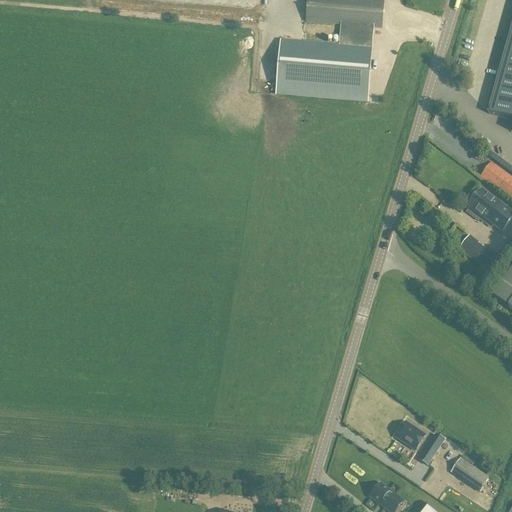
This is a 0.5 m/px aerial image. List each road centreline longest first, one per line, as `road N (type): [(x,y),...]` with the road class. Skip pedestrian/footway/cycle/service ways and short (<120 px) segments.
road 1 (unclassified): [(304,511),(383,246)]
road 2 (unclassified): [(383,246),(457,0)]
road 3 (unclassified): [(511,342),(383,246)]
